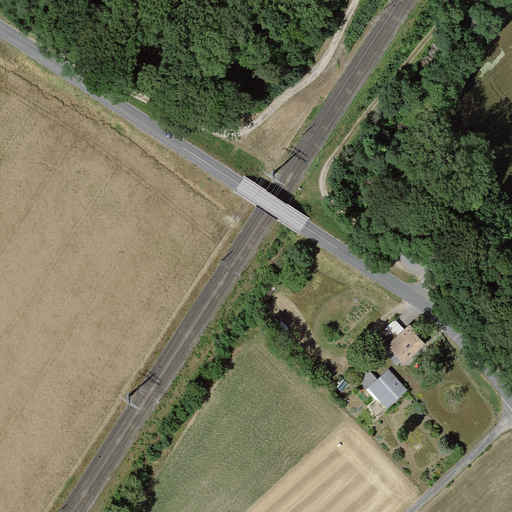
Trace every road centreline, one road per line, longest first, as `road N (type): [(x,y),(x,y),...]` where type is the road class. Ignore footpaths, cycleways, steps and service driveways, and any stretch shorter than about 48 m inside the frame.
road 1 (unclassified): [(0,32),(420,302),(511,398)]
road 2 (residential): [(511,419),(409,511)]
